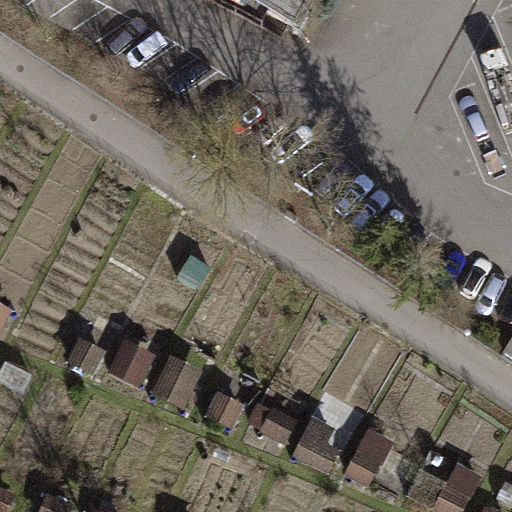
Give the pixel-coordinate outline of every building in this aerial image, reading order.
[(234,0),(303,37),(323,0),(234,0)] [(511,121),(511,63),(494,70),(511,121)] [(74,294),(52,284),(44,301),(66,311),(74,294)] [(21,305),(0,293),(0,306),(16,314),(21,305)] [(105,356),(86,347),(73,373),(92,382),(105,356)] [(159,364),(130,349),(113,382),(142,397),(159,364)] [(201,378),(176,368),(164,397),(189,407),(201,378)] [(239,407),(224,401),(211,432),(225,438),(239,407)] [(448,410),(436,404),(422,431),(433,437),(448,410)] [(296,424),(277,413),(260,445),(280,455),(296,424)] [(343,442),(319,429),(301,463),(325,476),(343,442)] [(396,447),(375,436),(351,482),(372,493),(396,447)] [(471,511),(488,481),(464,468),(440,511),(471,511)]
